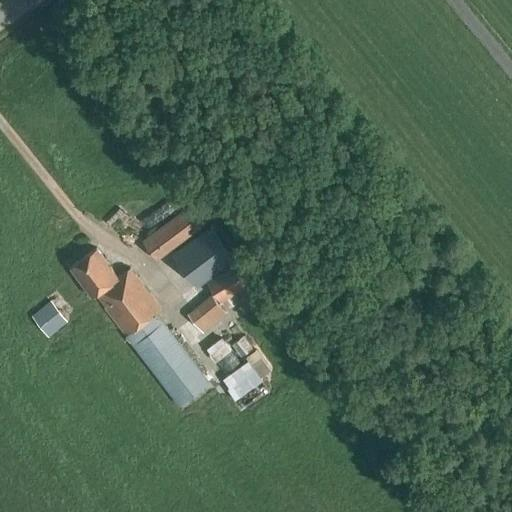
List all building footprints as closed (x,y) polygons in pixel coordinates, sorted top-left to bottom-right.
[(187,207),(143,241),(158,260),(202,225),(187,207)] [(192,284),(232,258),(211,224),(170,250),(192,284)] [(116,274),(96,247),(70,266),(91,294),(95,291),(130,339),(129,340),(171,397),(199,376),(151,310),(156,306),(127,267),(116,274)] [(206,279),(220,301),(255,279),(241,257),(206,279)] [(233,321),(222,308),(211,294),(189,312),(204,331),(205,329),(212,338),(233,321)] [(32,315),(49,335),(66,321),(49,301),(32,315)] [(233,339),(243,351),(252,343),(243,331),(233,339)] [(222,338),(206,350),(213,359),(229,347),(222,338)] [(218,360),(224,370),(239,360),(233,350),(218,360)] [(256,371),(261,378),(271,370),(257,350),(246,358),(256,371)] [(231,389),(238,399),(263,381),(261,378),(256,371),(231,389)]
